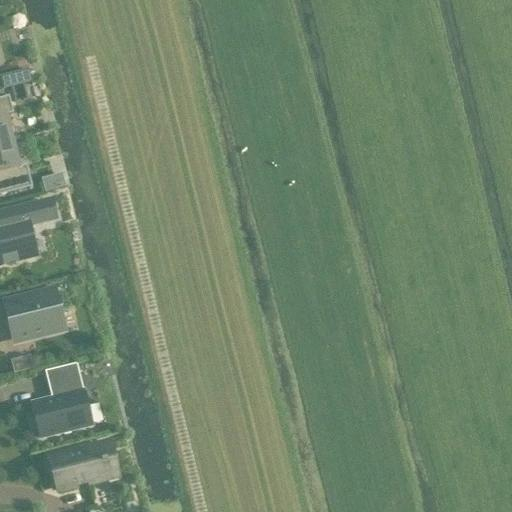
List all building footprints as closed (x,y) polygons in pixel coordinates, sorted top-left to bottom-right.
[(28,70),(10,75),(14,87),(31,83),(28,70)] [(0,144),(10,142),(3,116),(13,113),(9,97),(0,99),(0,144)] [(0,195),(32,188),(26,165),(17,168),(10,142),(0,144),(0,195)] [(0,268),(39,260),(38,258),(32,228),(49,224),(44,201),(0,210),(0,268)] [(17,309),(3,313),(10,338),(31,332),(34,343),(67,335),(55,287),(14,298),(17,309)] [(29,356),(10,362),(14,375),(33,369),(29,356)] [(84,389),(82,390),(76,365),(50,371),(56,398),(32,404),(40,439),(93,426),(84,389)] [(87,488),(121,480),(112,444),(52,458),(60,490),(87,484),(87,488)]
